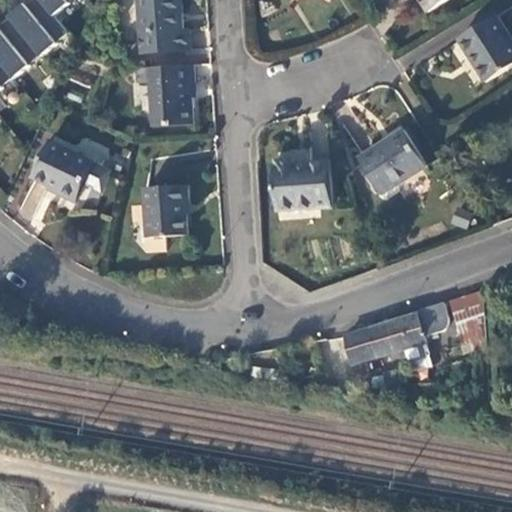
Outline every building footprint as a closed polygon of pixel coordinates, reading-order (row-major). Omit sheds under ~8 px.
[(42,0),(31,0),(11,17),(42,56),(43,57),(59,45),(58,43),(70,34),(56,17),(42,0)] [(70,3),(73,0),(42,0),(56,17),(71,4),(70,3)] [(139,0),(143,52),(190,50),(189,29),(183,29),(181,0),(139,0)] [(421,0),(429,12),(448,0),(421,0)] [(11,17),(0,25),(0,59),(15,78),(16,79),(31,66),(30,65),(42,56),(11,17)] [(487,82),(511,66),(511,38),(499,17),(461,41),(487,82)] [(0,59),(0,91),(4,88),(3,87),(15,78),(0,59)] [(196,65),(150,68),(154,126),(195,124),(193,88),(197,84),(196,65)] [(383,195),(428,168),(405,130),(360,158),(383,195)] [(97,162),(53,140),(35,176),(61,189),(60,193),(78,202),(87,182),(97,162)] [(113,169),(97,162),(87,182),(103,190),(113,169)] [(333,208),(330,164),(309,166),(309,168),(300,169),(298,162),(276,164),(278,168),(274,168),(278,214),(333,208)] [(188,185),(146,188),(149,238),(188,235),(186,203),(190,202),(188,185)] [(485,291),(452,303),(462,346),(472,343),(488,338),(485,291)] [(446,305),(347,337),(354,364),(429,342),(428,337),(447,332),(449,329),(450,326),(446,305)] [(488,338),(472,343),(472,353),(488,349),(488,338)] [(342,353),(339,342),(319,347),(319,350),(327,349),(327,353),(336,351),(336,354),(342,353)] [(386,373),(390,397),(408,399),(403,382),(409,380),(408,374),(401,376),(399,369),(386,373)]
